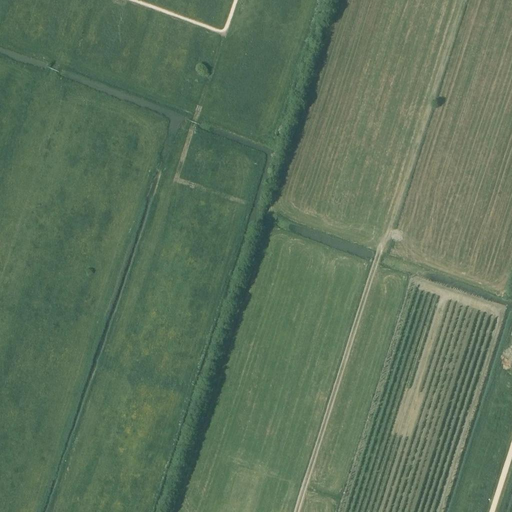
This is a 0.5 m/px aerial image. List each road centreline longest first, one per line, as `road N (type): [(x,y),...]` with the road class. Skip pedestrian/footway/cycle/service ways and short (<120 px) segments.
road 1 (track): [(35,511),(154,165),(177,172),(225,28)]
road 2 (track): [(380,247),(297,511)]
